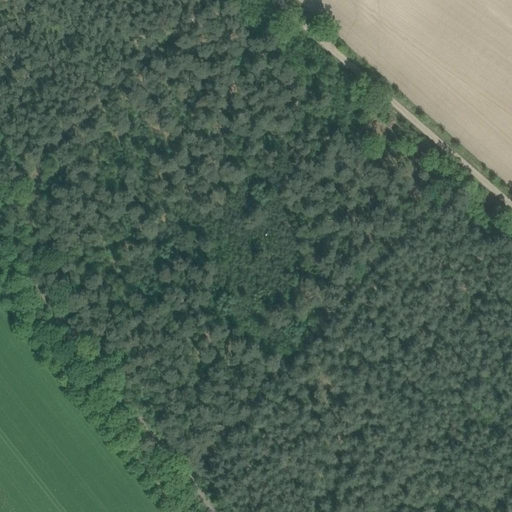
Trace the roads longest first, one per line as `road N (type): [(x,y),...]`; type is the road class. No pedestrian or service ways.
road 1 (track): [(183,470),(460,158)]
road 2 (track): [(0,236),(216,511)]
road 3 (track): [(278,0),(511,204)]
road 4 (track): [(0,290),(175,511)]
road 5 (track): [(0,182),(187,0)]
